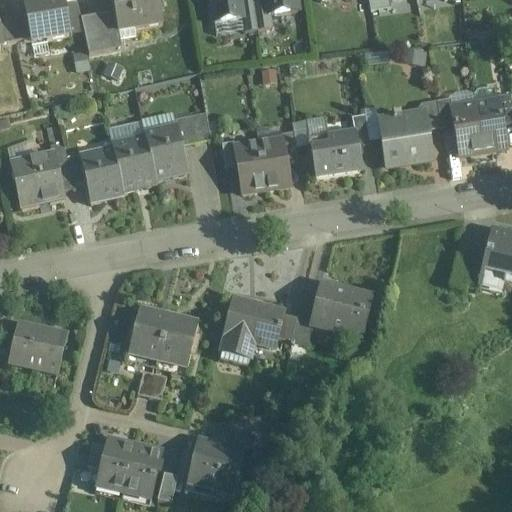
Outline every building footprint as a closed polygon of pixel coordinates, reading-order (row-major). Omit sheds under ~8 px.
[(155,0),(112,0),(109,1),(112,20),(115,35),(132,32),(133,38),(162,32),(155,0)] [(238,0),(208,0),(213,30),(242,26),(243,26),(239,4),(238,0)] [(266,22),(263,0),(251,2),(257,38),(270,36),(267,22),(266,22)] [(293,0),(262,0),(263,0),(266,22),(267,22),(296,18),(293,0)] [(414,1),(414,0),(366,0),(369,15),(390,13),(389,4),(414,1)] [(251,2),(239,4),(243,26),(242,26),(244,40),(257,38),(251,2)] [(64,9),(23,16),(25,24),(29,46),(45,43),(46,49),(70,44),(64,9)] [(112,20),(80,26),(88,64),(121,57),(118,40),(116,41),(115,35),(112,20)] [(25,24),(10,27),(15,50),(29,48),(29,46),(25,24)] [(10,27),(0,28),(0,46),(1,53),(15,50),(10,27)] [(494,92),(476,95),(473,100),(472,100),(473,110),(482,162),(506,158),(502,132),(498,106),(496,106),(496,103),(494,92)] [(496,103),(496,106),(498,106),(502,132),(511,130),(511,119),(510,108),(509,101),(496,103)] [(450,106),(436,108),(441,136),(452,134),(449,114),(451,114),(450,106)] [(436,108),(420,111),(416,117),(417,122),(424,121),(427,138),(441,136),(436,108)] [(451,114),(449,114),(452,134),(458,166),(482,162),(473,110),(451,114)] [(205,120),(189,123),(195,150),(210,147),(205,120)] [(417,122),(400,125),(399,122),(387,124),(387,127),(378,129),(379,136),(378,137),(385,174),(431,166),(430,160),(426,160),(425,156),(427,155),(429,152),(427,138),(424,121),(417,122)] [(364,122),(351,125),(353,138),(354,138),(357,151),(368,149),(364,122)] [(189,123),(175,126),(176,133),(177,132),(181,153),(195,150),(189,123)] [(295,127),(296,140),(327,138),(326,125),(295,127)] [(176,133),(144,140),(145,143),(155,189),(188,182),(181,153),(177,132),(176,133)] [(353,138),(326,143),(327,152),(309,155),(315,186),(361,178),(357,151),(354,138),(353,138)] [(292,139),(280,141),(281,147),(282,147),(285,166),(297,164),(292,139)] [(145,143),(111,151),(112,154),(122,200),(123,200),(156,192),(155,189),(145,143)] [(281,147),(258,151),(265,198),(290,194),(285,166),(282,147),(281,147)] [(66,164),(63,149),(50,152),(51,159),(53,159),(62,199),(73,196),(72,191),(66,164)] [(233,149),(221,151),(225,177),(236,175),(233,155),(234,155),(233,149)] [(234,155),(233,155),(236,175),(241,202),(265,198),(258,151),(234,155)] [(80,161),(79,162),(85,188),(90,211),(123,203),(123,200),(122,200),(112,154),(80,161)] [(51,159),(10,169),(20,216),(63,206),(62,199),(53,159),(51,159)] [(80,161),(66,164),(72,191),(85,188),(79,162),(80,161)] [(511,242),(491,238),(483,270),(481,280),(482,280),(504,285),(502,291),(511,293),(511,242)] [(471,266),(455,263),(448,294),(464,298),(465,292),(471,266)] [(483,270),(471,266),(465,292),(479,295),(482,280),(481,280),(483,270)] [(367,308),(321,296),(312,331),(312,333),(358,344),(367,308)] [(284,320),(232,307),(223,344),(225,344),(220,362),(249,369),(253,351),(275,357),(277,349),(283,324),(284,320)] [(168,324),(139,317),(128,362),(157,369),(168,324)] [(197,331),(168,324),(157,369),(187,376),(197,331)] [(296,327),(283,324),(277,349),(290,353),(296,327)] [(312,331),(296,327),(290,353),(306,357),(312,333),(312,331)] [(66,340),(18,329),(9,370),(56,381),(66,340)] [(154,381),(142,378),(137,401),(148,404),(154,381)] [(166,384),(154,381),(148,404),(160,407),(166,384)] [(259,445),(235,440),(232,452),(256,457),(259,445)] [(134,452),(107,445),(105,452),(100,476),(96,492),(123,498),(134,452)] [(242,459),(197,448),(187,491),(232,502),(242,459)] [(92,449),(86,472),(100,476),(105,452),(92,449)] [(162,458),(134,452),(123,498),(150,505),(162,458)] [(177,483),(163,479),(157,507),(170,510),(177,483)]
